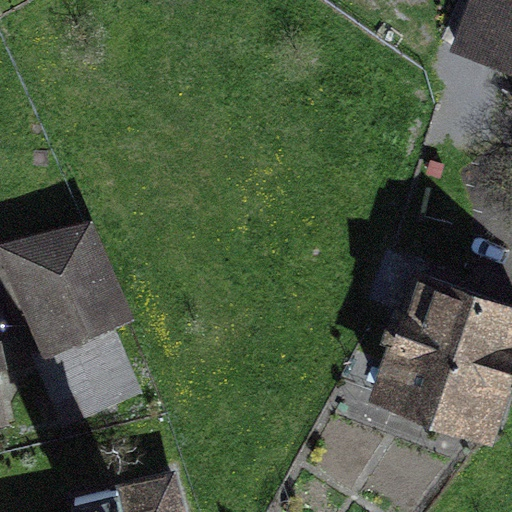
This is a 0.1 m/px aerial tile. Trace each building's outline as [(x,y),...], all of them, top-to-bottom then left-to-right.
[(511,0),(465,0),(448,49),(511,69),(511,95),(511,100),(511,0)] [(93,213),(0,237),(0,246),(42,345),(32,348),(63,420),(144,390),(113,320),(138,311),(93,213)] [(511,379),(511,291),(414,257),(369,388),(494,432),(511,379)] [(0,362),(0,415),(12,413),(0,362)] [(73,511),(188,511),(176,464),(122,475),(118,463),(70,473),(78,511),(73,511)]
